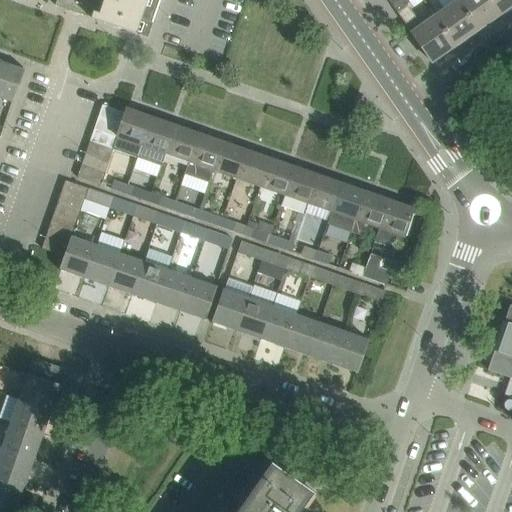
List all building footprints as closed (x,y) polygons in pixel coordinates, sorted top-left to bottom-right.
[(56,0),(55,5),(128,31),(135,34),(148,38),(153,22),(152,22),(159,0),(56,0)] [(388,0),(397,12),(409,3),(407,0),(388,0)] [(457,0),(456,0),(447,7),(434,16),(455,47),(478,31),(457,0)] [(457,0),(478,31),(501,15),(491,0),(457,0)] [(511,0),(491,0),(501,15),(511,7),(511,0)] [(416,17),(405,24),(432,63),(455,47),(434,16),(421,25),(416,17)] [(23,71),(0,62),(0,97),(12,102),(23,71)] [(137,160),(142,146),(152,118),(151,117),(153,113),(152,113),(151,117),(128,109),(129,105),(129,104),(128,104),(127,109),(125,113),(121,126),(118,137),(117,138),(113,150),(113,152),(137,160)] [(98,118),(121,126),(125,113),(103,105),(102,107),(98,118)] [(98,118),(94,130),(117,138),(118,137),(121,126),(98,118)] [(152,118),(142,146),(137,160),(160,168),(165,154),(177,121),(176,121),(174,125),(152,118)] [(165,154),(189,162),(200,129),(198,134),(175,126),(177,121),(165,154)] [(201,129),(200,129),(189,162),(213,171),(223,142),(224,138),(224,137),(222,142),(199,134),(201,129)] [(94,130),(90,142),(113,150),(117,138),(94,130)] [(90,142),(85,154),(109,163),(113,152),(113,150),(90,142)] [(213,171),(237,179),(247,151),(248,146),(247,146),(246,150),(223,142),(213,171)] [(270,159),(247,151),(237,179),(260,187),(271,154),(270,159)] [(85,154),(81,166),(105,174),(109,163),(85,154)] [(260,187),(284,195),(293,167),(270,159),(272,154),(271,154),(260,187)] [(295,162),(293,167),(284,195),(308,204),(317,175),(294,167),(296,163),(295,162)] [(101,186),(105,174),(81,166),(77,178),(101,186)] [(317,175),(308,204),(332,212),(342,184),(343,179),(341,184),(318,176),(320,171),(319,171),(317,175)] [(125,194),(139,199),(144,184),(130,179),(128,185),(125,194)] [(111,189),(125,194),(128,185),(115,180),(111,189)] [(65,181),(62,192),(84,199),(87,189),(75,184),(65,181)] [(329,222),(328,225),(351,233),(366,192),(367,188),(367,187),(366,187),(365,192),(342,184),(332,212),(329,222)] [(87,189),(84,199),(83,200),(109,209),(113,197),(87,189)] [(83,200),(84,199),(62,192),(58,203),(80,210),(83,200)] [(366,192),(351,233),(362,236),(366,224),(380,229),(389,201),(391,196),(390,196),(388,200),(366,192)] [(137,206),(113,197),(109,209),(133,217),(137,206)] [(162,197),(159,206),(172,211),(176,201),(162,197)] [(176,201),(172,211),(190,217),(193,207),(176,201)] [(389,201),(380,229),(374,245),(384,249),(403,237),(413,209),(414,207),(415,204),(414,204),(412,209),(389,201)] [(58,203),(54,214),(76,222),(80,210),(58,203)] [(133,217),(157,225),(160,214),(137,206),(133,217)] [(197,219),(221,227),(224,218),(200,210),(197,219)] [(72,233),(76,222),(54,214),(50,225),(72,233)] [(184,222),(160,214),(157,225),(180,234),(184,222)] [(221,227),(243,235),(247,226),(224,218),(221,227)] [(247,226),(243,235),(267,244),(270,234),(257,230),(259,224),(249,220),(247,226)] [(180,234),(204,242),(208,231),(184,222),(180,234)] [(50,225),(46,236),(68,244),(71,236),(72,233),(50,225)] [(233,239),(208,231),(204,242),(229,251),(233,239)] [(270,234),(267,244),(291,252),(294,243),(270,234)] [(65,257),(68,244),(46,236),(42,248),(42,249),(65,257)] [(62,269),(85,277),(96,245),(71,236),(68,244),(65,257),(60,269),(61,269),(60,271),(61,272),(62,269)] [(241,242),(237,253),(261,261),(265,250),(241,242)] [(294,243),(291,252),(315,260),(318,251),(294,243)] [(120,253),(96,245),(85,277),(109,285),(120,253)] [(261,261),(285,269),(289,259),(265,250),(261,261)] [(318,251),(315,260),(329,265),(332,256),(318,251)] [(109,285),(133,294),(144,262),(120,253),(109,285)] [(366,268),(363,277),(387,285),(391,272),(379,267),(382,259),(371,255),(366,268)] [(313,267),(289,259),(285,269),(309,278),(313,267)] [(168,270),(144,262),(133,294),(157,302),(168,270)] [(352,263),(349,272),(363,277),(366,268),(352,263)] [(309,278),(333,286),(336,275),(313,267),(309,278)] [(157,302),(181,310),(192,278),(168,270),(157,302)] [(333,286),(357,294),(360,283),(336,275),(333,286)] [(216,287),(192,278),(181,310),(204,318),(203,321),(204,321),(204,319),(205,319),(216,287)] [(384,292),(360,283),(357,294),(381,303),(384,292)] [(248,299),(224,290),(212,322),(213,322),(212,324),(213,324),(214,322),(237,330),(248,299)] [(237,330),(261,338),(272,307),(248,299),(237,330)] [(511,378),(511,400),(510,400),(509,400),(507,400),(506,401),(505,402),(504,403),(504,404),(504,405),(504,406),(504,407),(505,408),(505,409),(506,410),(507,410),(511,412),(511,306),(510,305),(508,312),(504,322),(508,324),(498,352),(494,351),(494,352),(493,354),(487,370),(511,378)] [(296,315),(272,307),(261,338),(285,346),(296,315)] [(285,346),(309,355),(320,323),(296,315),(285,346)] [(343,332),(320,323),(309,355),(333,363),(343,332)] [(357,372),(368,340),(367,340),(343,332),(333,363),(356,371),(355,374),(356,374),(356,372),(357,372)] [(65,369),(33,358),(27,375),(19,399),(50,410),(58,387),(61,388),(61,387),(59,387),(65,369)] [(42,434),(50,410),(19,399),(11,423),(42,434)] [(11,423),(2,447),(34,458),(42,434),(11,423)] [(0,473),(25,482),(34,458),(2,447),(0,453),(0,473)] [(238,511),(299,511),(313,493),(271,464),(271,465),(238,511)] [(0,473),(0,500),(17,506),(25,482),(0,473)] [(0,511),(15,511),(17,506),(0,500),(0,511)]
